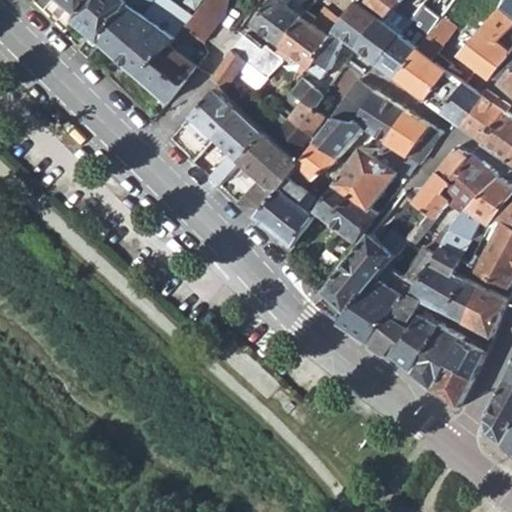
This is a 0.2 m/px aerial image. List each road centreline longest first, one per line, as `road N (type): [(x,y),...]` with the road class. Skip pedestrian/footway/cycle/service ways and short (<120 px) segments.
road 1 (tertiary): [(139,156),(303,325),(456,451)]
road 2 (tertiary): [(0,19),(139,156)]
road 3 (residential): [(456,451),(511,337)]
